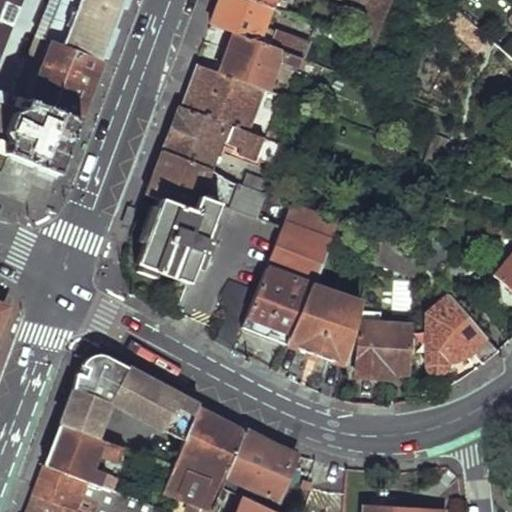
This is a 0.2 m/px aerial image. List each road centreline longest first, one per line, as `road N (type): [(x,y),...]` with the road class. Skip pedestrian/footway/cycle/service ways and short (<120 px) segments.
road 1 (tertiary): [(461,416),(397,434),(320,425),(112,321),(62,283)]
road 2 (primary): [(62,283),(170,0)]
road 3 (primary): [(0,446),(62,283)]
